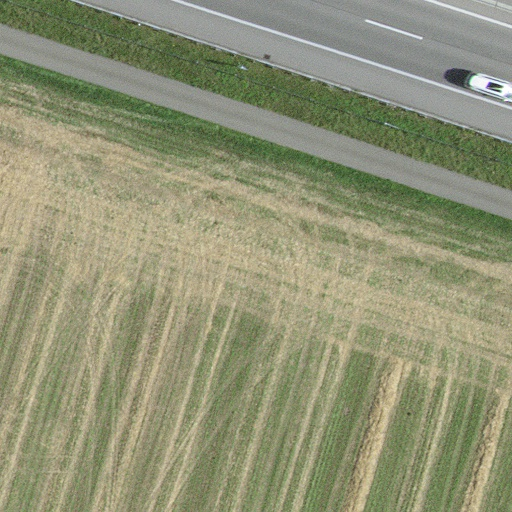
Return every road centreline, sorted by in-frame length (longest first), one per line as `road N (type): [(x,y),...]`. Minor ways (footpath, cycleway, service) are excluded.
road 1 (unclassified): [(0,42),(511,205)]
road 2 (motorway): [(273,0),(511,77)]
